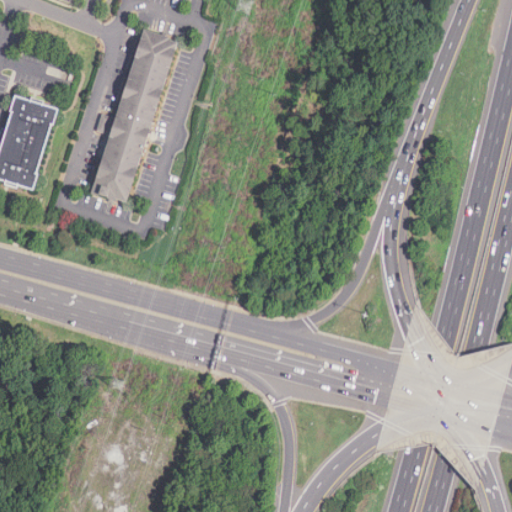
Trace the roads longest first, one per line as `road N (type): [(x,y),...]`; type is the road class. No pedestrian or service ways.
road 1 (motorway): [(511,56),(397,511)]
road 2 (secondary): [(0,292),(390,398)]
road 3 (motorway): [(429,511),(511,198)]
road 4 (motorway): [(405,163),(358,269),(328,309),(293,326),(233,324)]
road 5 (secondary): [(233,324),(0,258)]
road 6 (motorway): [(183,342),(261,386),(277,405),(287,440),(282,511)]
road 7 (motorway): [(468,0),(405,163)]
road 8 (secondary): [(397,371),(233,324)]
road 9 (motorway): [(405,163),(393,241),(408,328)]
